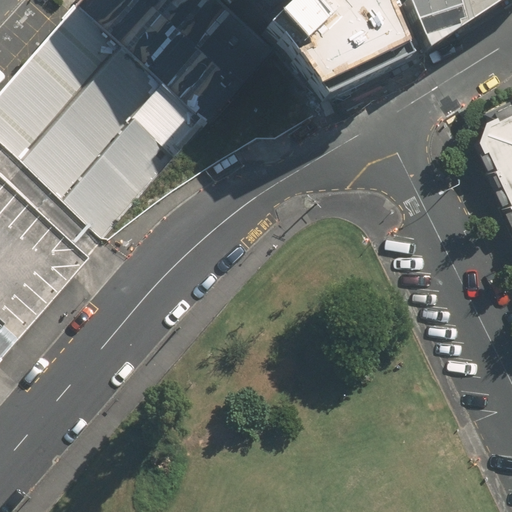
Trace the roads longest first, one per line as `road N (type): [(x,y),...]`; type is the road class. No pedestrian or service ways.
road 1 (residential): [(380,116),(182,254),(0,464)]
road 2 (residential): [(380,116),(511,377)]
road 3 (residential): [(511,31),(380,116)]
